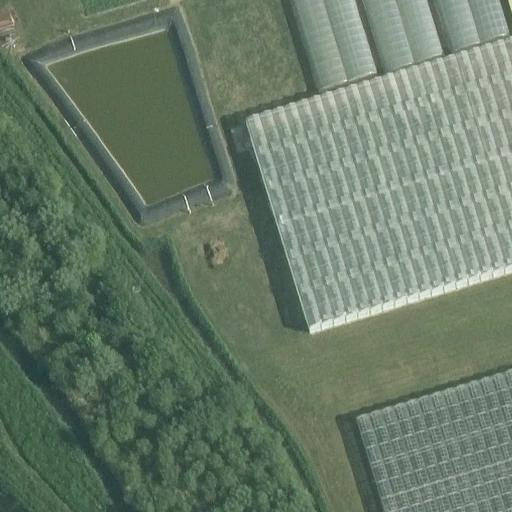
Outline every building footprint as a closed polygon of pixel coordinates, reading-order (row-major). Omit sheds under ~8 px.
[(376,77),(356,0),(293,0),(317,92),(376,77)] [(444,60),(427,0),(365,0),(386,75),(444,60)] [(508,39),(498,0),(436,0),(450,55),(508,39)] [(0,31),(17,27),(13,13),(0,16),(0,31)] [(511,275),(511,44),(246,127),(312,338),(511,275)] [(511,511),(511,375),(354,425),(381,511),(511,511)]
